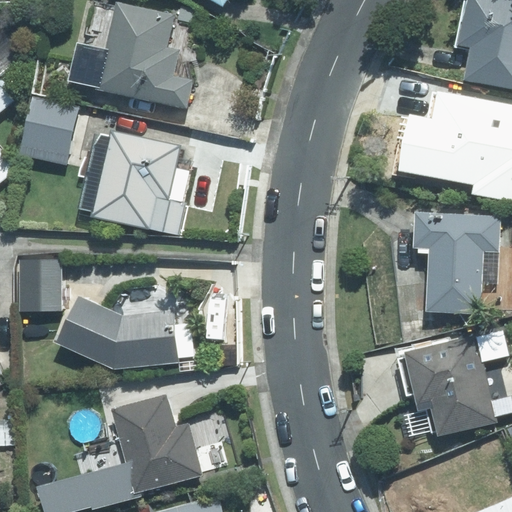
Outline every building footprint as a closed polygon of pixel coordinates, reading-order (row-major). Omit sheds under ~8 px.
[(199,106),(205,72),(188,69),(192,47),(178,45),(186,6),(155,0),(125,0),(109,89),(199,106)] [(511,0),(478,0),(477,4),(453,2),(450,52),(466,53),(464,87),(511,89),(511,0)] [(0,116),(26,94),(0,65),(0,116)] [(81,165),(88,102),(38,96),(31,159),(81,165)] [(468,188),(466,203),(511,207),(511,106),(428,97),(424,140),(466,145),(461,187),(468,188)] [(184,235),(198,170),(184,167),(191,139),(120,123),(99,216),(184,235)] [(0,140),(0,190),(25,170),(0,140)] [(483,257),(495,258),(497,218),(409,215),(407,259),(426,260),(423,321),(480,323),(483,257)] [(69,255),(26,256),(26,310),(69,309),(69,255)] [(128,312),(94,291),(89,289),(69,341),(127,362),(190,355),(184,305),(128,312)] [(503,334),(402,353),(413,409),(427,406),(434,441),(495,429),(494,421),(511,417),(511,395),(490,400),(489,394),(503,392),(498,368),(484,371),(483,366),(508,361),(503,334)] [(149,487),(212,473),(206,445),(200,417),(183,421),(177,393),(126,404),(138,459),(49,478),(56,511),(86,511),(151,498),(149,487)] [(231,511),(221,484),(154,508),(155,511),(231,511)] [(511,511),(511,499),(480,511),(511,511)]
